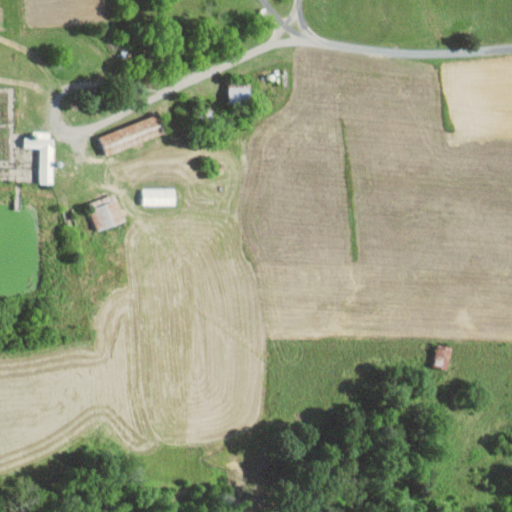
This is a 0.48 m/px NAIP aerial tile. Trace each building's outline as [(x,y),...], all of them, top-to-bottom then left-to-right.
[(250,87),(229,86),(229,104),(249,104),(250,87)] [(100,136),(107,154),(164,133),(157,114),(100,136)] [(53,184),(54,131),(33,131),(33,137),(24,137),(24,147),(40,148),(40,183),(53,184)] [(144,205),(176,204),(176,188),(143,188),(144,205)] [(98,231),(126,220),(115,193),(87,204),(98,231)] [(453,346),(438,343),(434,366),(449,369),(453,346)]
